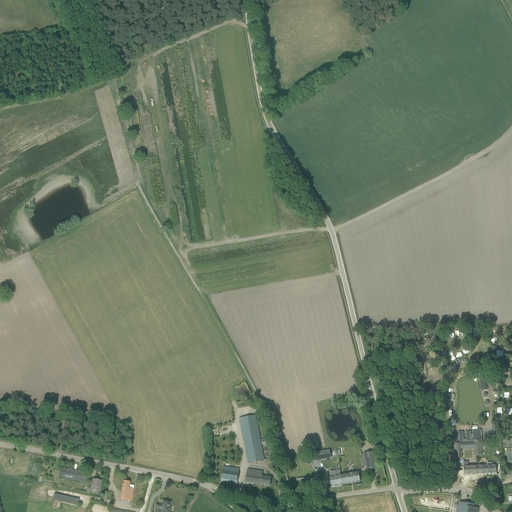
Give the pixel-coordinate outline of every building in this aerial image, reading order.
[(487,379),(479,380),(480,390),(488,389),(487,379)] [(266,459),(264,459),(256,415),(239,419),(247,460),(248,459),(249,464),(265,461),(267,460),(266,459)] [(482,430),(473,431),(473,434),(473,437),(473,443),(474,448),(474,449),(474,456),(477,455),(478,455),(477,440),(481,440),(482,440),(482,430)] [(463,432),(458,432),(459,442),(471,442),(471,440),(472,440),(472,437),(473,437),(473,434),(471,434),(471,432),(466,432),(466,439),(464,439),(463,432)] [(473,443),(456,443),(456,458),(462,458),(461,449),(474,448),(473,443)] [(324,451),(314,453),(316,461),(326,459),(324,451)] [(373,452),(363,454),(363,455),(365,462),(366,467),(367,470),(372,469),(377,468),(374,458),(373,452)] [(477,465),(468,466),(468,462),(464,463),(464,466),(464,475),(478,475),(477,465)] [(496,465),(486,466),(486,465),(477,465),(478,475),(496,474),(496,465)] [(237,484),(239,469),(223,466),(221,482),(237,484)] [(62,468),(60,478),(70,480),(88,483),(90,473),(62,468)] [(262,476),(262,472),(248,470),(246,483),(270,486),(271,478),(262,476)] [(343,485),(360,482),(358,472),(341,475),(343,485)] [(331,487),(343,485),(341,475),(330,477),(331,487)] [(101,481),(95,480),(93,479),(91,486),(90,490),(95,491),(95,494),(99,495),(101,481)] [(129,485),(130,482),(123,481),(122,485),(122,486),(120,500),(131,502),(134,486),(129,485)] [(79,499),(54,493),(52,500),(77,506),(79,499)] [(170,508),(170,502),(163,501),(162,504),(161,504),(160,505),(156,504),(154,511),(169,511),(171,508),(170,508)] [(473,508),(474,505),(460,503),(458,511),(476,511),(477,509),(473,508)]
